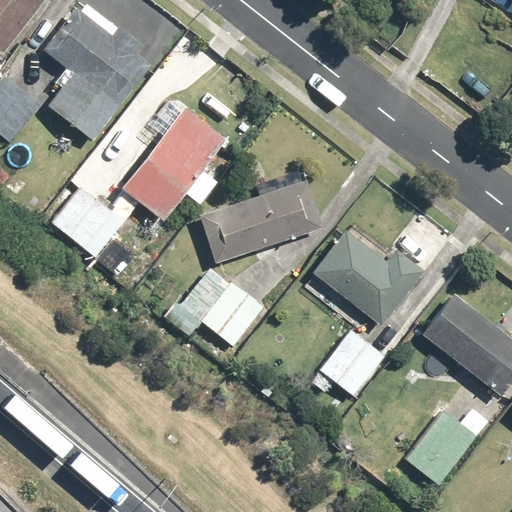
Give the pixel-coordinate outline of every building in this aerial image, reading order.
[(0,0),(0,51),(39,0),(0,0)] [(145,70),(130,58),(136,51),(76,4),(36,53),(65,76),(40,108),(86,144),(145,70)] [(35,106),(0,78),(0,141),(4,144),(35,106)] [(219,141),(176,108),(112,192),(156,225),(219,141)] [(301,184),(191,217),(206,266),(316,232),(301,184)] [(119,220),(74,187),(46,224),(91,258),(119,220)] [(379,262),(338,232),(305,275),(357,314),(374,327),(416,271),(388,250),(379,262)] [(228,348),(259,307),(226,282),(220,289),(200,274),(177,305),(171,300),(158,318),(185,339),(190,332),(198,338),(204,330),(228,348)] [(492,394),(511,367),(511,344),(445,294),(414,334),(492,394)] [(347,397),(378,355),(345,330),(313,372),(347,397)] [(511,421),(511,402),(503,415),(511,421)] [(430,488),(472,436),(438,410),(397,461),(430,488)]
